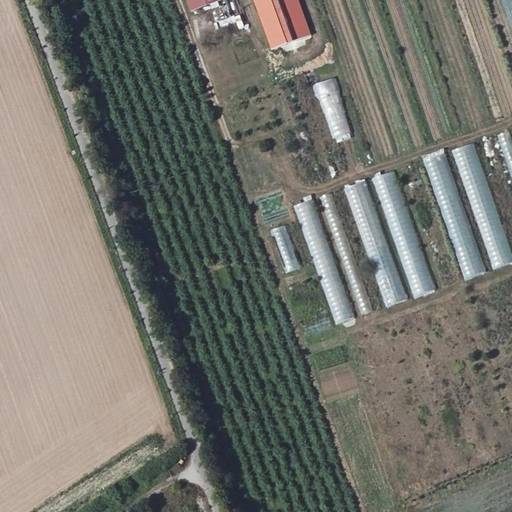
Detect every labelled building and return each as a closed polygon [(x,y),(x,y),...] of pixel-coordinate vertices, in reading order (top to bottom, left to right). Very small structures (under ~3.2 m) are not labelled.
[(224,0),(188,0),(193,11),(224,0)] [(255,0),(274,50),(313,35),(299,0),(255,0)] [(333,81),(317,86),(334,137),(351,132),(333,81)] [(511,134),(511,131),(500,135),(511,170),(511,134)] [(474,143),(476,149),(485,147),(484,140),(474,143)] [(511,256),(473,144),(453,151),(494,271),(511,264),(511,256)] [(445,154),(423,161),(465,281),(486,274),(445,154)] [(397,170),(374,178),(416,298),(438,290),(397,170)] [(366,181),(344,188),(386,308),(408,301),(366,181)] [(322,197),(338,263),(351,260),(335,194),(322,197)] [(314,199),(293,206),(335,326),(355,319),(314,199)] [(287,225),(271,231),(286,272),(301,267),(287,225)]
